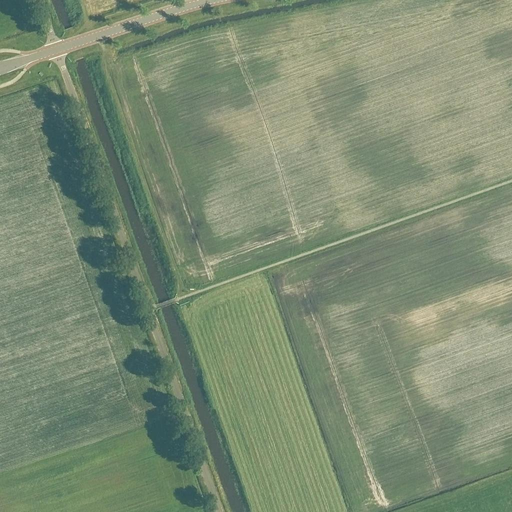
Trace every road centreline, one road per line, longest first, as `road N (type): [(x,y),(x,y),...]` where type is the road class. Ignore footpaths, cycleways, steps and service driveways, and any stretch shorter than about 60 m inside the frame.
road 1 (unclassified): [(216,511),(56,50)]
road 2 (tertiary): [(56,50),(218,0)]
